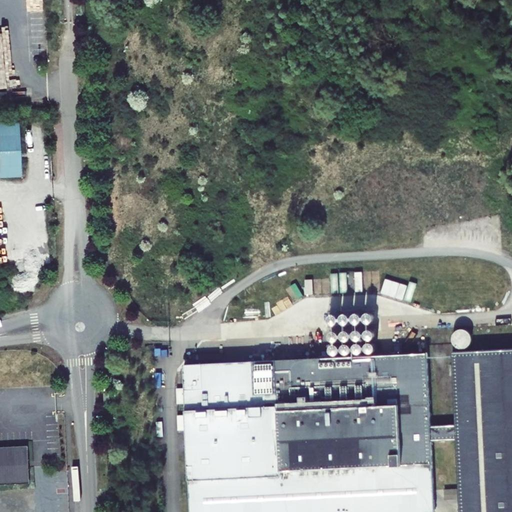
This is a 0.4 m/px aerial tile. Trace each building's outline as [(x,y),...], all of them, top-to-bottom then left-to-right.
[(30,38),(30,59),(47,59),(47,38),(30,38)] [(19,122),(0,122),(0,177),(21,177),(19,122)] [(369,340),(371,341),(373,340),(374,339),(376,338),(376,336),(376,334),(375,332),(373,330),(371,330),(369,330),(367,331),(366,333),(366,335),(366,337),(367,339),(369,340)] [(466,330),(462,330),(461,330),(458,331),(455,333),(453,337),(453,340),(454,344),(456,347),(460,348),(463,349),(466,348),(468,347),(470,345),(472,342),(472,338),(471,335),(469,332),(466,330)] [(346,342),(348,342),(350,341),(351,340),(352,338),(353,336),(352,334),(351,333),(349,332),(347,331),(344,332),(343,334),(342,336),(342,337),(343,339),(344,340),(346,342)] [(357,341),(359,341),(361,341),(362,340),(363,339),(364,338),(364,336),(364,334),(363,333),(362,331),(360,331),(358,331),(356,332),(354,334),(354,336),(354,338),(355,339),(356,340),(357,341)] [(333,342),(335,342),(338,342),(339,341),(340,339),(341,337),(341,335),(340,334),(339,333),(337,332),(335,332),(333,333),(331,334),(330,337),(331,339),(331,340),(333,342)] [(374,343),(371,343),(369,344),(367,345),(366,347),(366,348),(367,350),(368,352),(369,353),(371,354),(373,353),(375,352),(376,351),(377,349),(377,347),(376,345),(374,343)] [(351,345),(349,344),(346,344),(344,346),(343,348),(343,349),(343,351),(344,353),(346,354),(347,355),(350,354),(351,354),(353,352),(353,350),(353,348),(352,346),(351,345)] [(362,344),(360,344),(358,344),(356,345),(355,346),(355,347),(355,349),(355,351),(356,353),(358,354),(360,354),(362,354),(363,353),(364,352),(365,351),(365,349),(365,347),(364,345),(362,344)] [(339,345),(337,345),(334,345),(333,346),(331,348),(331,350),(332,353),(333,354),(335,355),(337,355),(339,355),(340,354),(341,352),(342,350),(341,347),(339,345)] [(456,425),(457,440),(460,486),(460,511),(511,511),(511,349),(453,352),(456,425)] [(428,353),(256,362),(262,477),(263,495),(434,487),(433,464),(432,442),(457,440),(456,425),(431,426),(428,353)] [(262,477),(256,362),(184,365),(190,481),(191,511),(435,511),(434,487),(263,495),(262,477)] [(0,484),(30,484),(28,446),(0,447),(0,484)]
